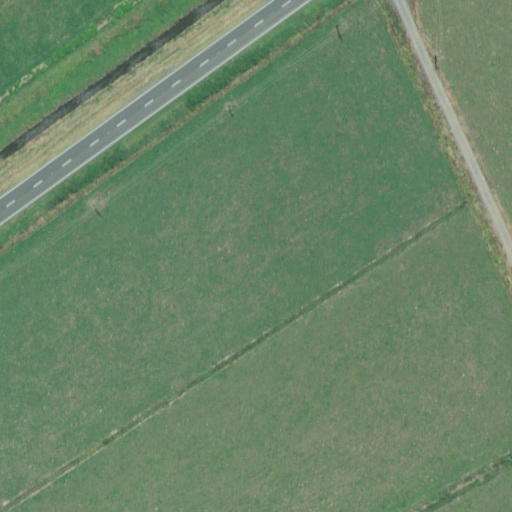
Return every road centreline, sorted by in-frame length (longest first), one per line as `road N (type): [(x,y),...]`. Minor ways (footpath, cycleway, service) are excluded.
road 1 (unclassified): [(291,0),(0,212)]
road 2 (unknown): [(405,0),(511,250)]
